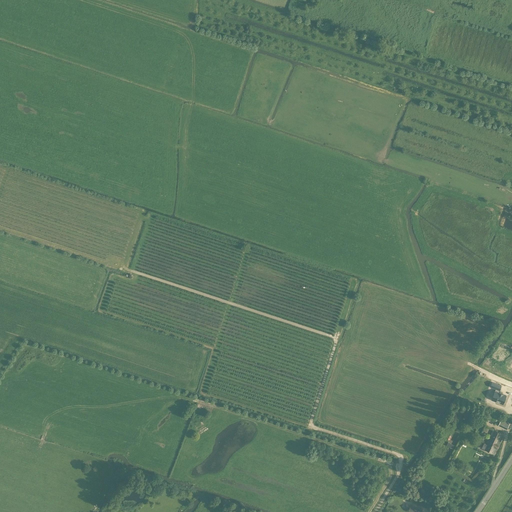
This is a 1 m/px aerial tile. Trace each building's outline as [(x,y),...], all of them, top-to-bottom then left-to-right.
[(462,378),(465,365),(410,349),(406,362),(462,378)] [(510,385),(493,379),(494,377),(486,374),(482,385),(508,393),(510,385)] [(493,399),(502,403),(505,395),(494,390),(492,394),(494,395),(493,399)] [(497,425),(507,429),(510,424),(505,421),(505,420),(501,418),(501,420),(497,418),(495,422),(498,423),(497,425)] [(504,435),(493,430),(486,444),(484,443),(482,448),(494,454),(504,435)] [(449,440),(447,446),(453,448),(456,443),(449,440)]
